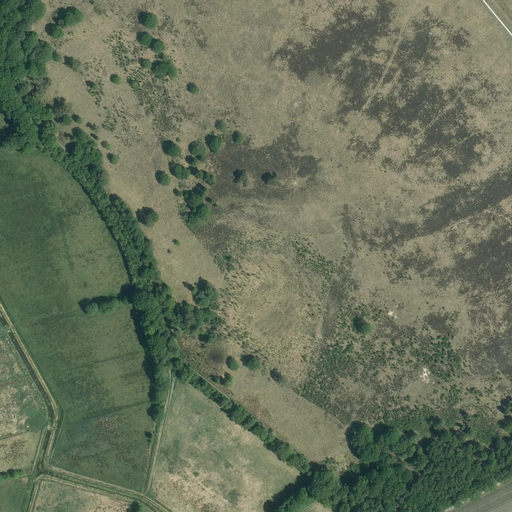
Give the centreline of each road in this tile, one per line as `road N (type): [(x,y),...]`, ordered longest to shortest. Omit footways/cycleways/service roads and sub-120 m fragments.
road 1 (track): [(31,511),(42,476),(151,511)]
road 2 (track): [(0,304),(58,407),(53,426)]
